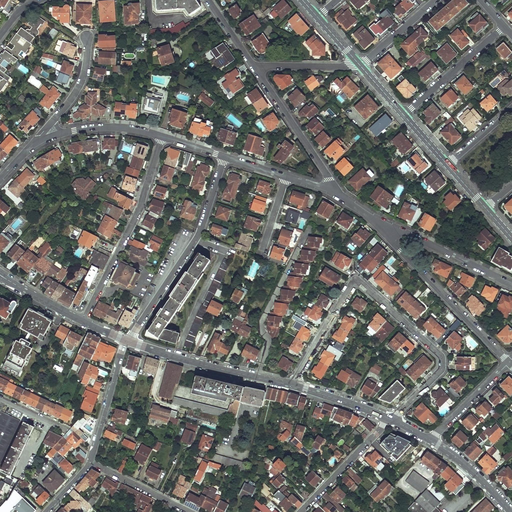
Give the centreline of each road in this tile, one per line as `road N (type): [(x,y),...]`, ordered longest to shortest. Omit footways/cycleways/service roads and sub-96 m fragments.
road 1 (residential): [(291,385),(352,284),(362,284),(441,359),(439,372),(390,419)]
road 2 (residential): [(224,156),(197,238),(127,341)]
road 3 (residential): [(83,322),(140,207),(162,136)]
road 4 (residential): [(384,228),(508,362)]
road 5 (tertiary): [(291,385),(127,341)]
road 6 (unknown): [(310,226),(262,320),(270,346),(257,377)]
road 7 (residential): [(254,67),(324,169),(329,190)]
road 8 (residential): [(384,228),(511,285)]
road 9 (residential): [(403,114),(503,26)]
road 10 (residential): [(300,511),(390,419)]
road 11 (residential): [(91,461),(127,341)]
road 12 (unknown): [(221,247),(173,356)]
